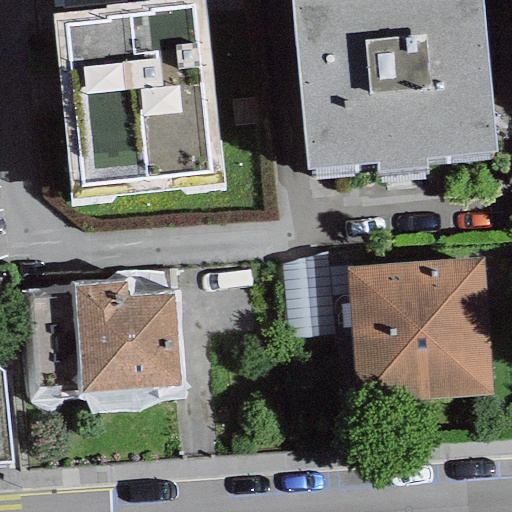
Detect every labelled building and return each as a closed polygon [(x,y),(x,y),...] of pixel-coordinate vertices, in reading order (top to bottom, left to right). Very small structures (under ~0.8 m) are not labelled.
[(107,9),(53,14),(71,199),(221,185),(203,0),(147,0),(148,0),(107,4),(107,9)] [(482,0),(291,0),(306,171),(379,165),(379,174),(429,170),(428,160),(496,154),(482,0)] [(482,259),(345,268),(354,403),(491,394),(482,259)] [(287,325),(340,326),(340,261),(287,261),(287,325)] [(74,287),(82,394),(179,386),(172,294),(125,298),(124,283),(74,287)] [(0,370),(0,466),(10,466),(3,372),(0,370)]
